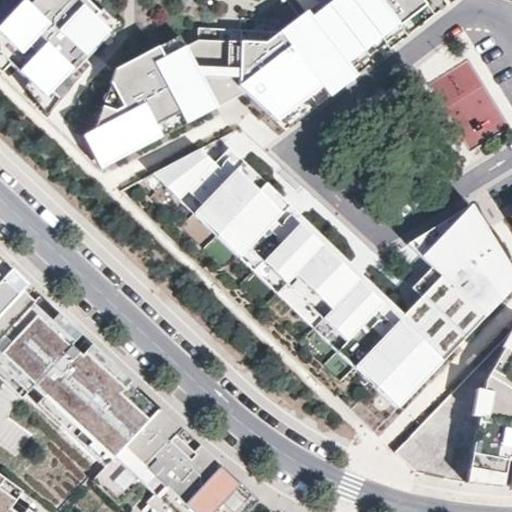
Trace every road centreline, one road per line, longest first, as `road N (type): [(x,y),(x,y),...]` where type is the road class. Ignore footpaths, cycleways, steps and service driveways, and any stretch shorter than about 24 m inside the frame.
road 1 (residential): [(0,200),(298,465),(457,511)]
road 2 (residential): [(276,133),(374,247),(511,163)]
road 3 (residential): [(511,34),(489,1),(276,133)]
